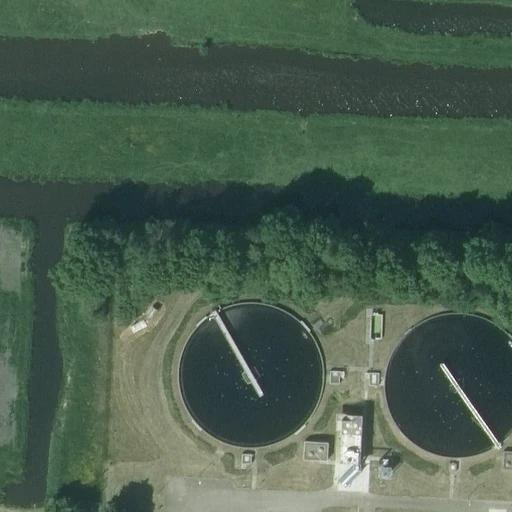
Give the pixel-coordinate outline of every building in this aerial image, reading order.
[(370,315),(369,339),(381,339),(382,315),(370,315)] [(360,463),(362,420),(341,419),(339,462),(360,463)] [(327,443),(304,441),(303,459),(326,460),(327,443)] [(511,470),(511,452),(503,452),(502,470),(511,470)] [(250,464),(251,454),(242,454),(241,468),(245,468),(245,464),(250,464)]
